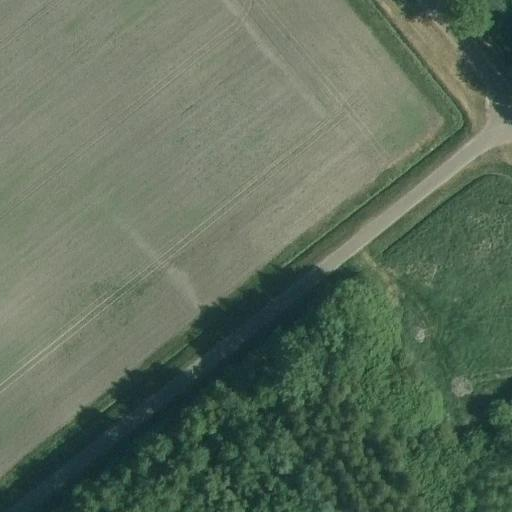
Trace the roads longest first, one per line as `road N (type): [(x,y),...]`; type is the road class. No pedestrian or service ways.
road 1 (unclassified): [(511,120),(21,511)]
road 2 (unclassified): [(511,105),(425,0)]
